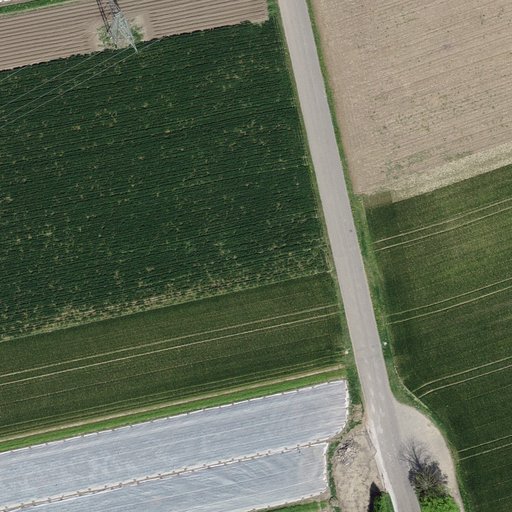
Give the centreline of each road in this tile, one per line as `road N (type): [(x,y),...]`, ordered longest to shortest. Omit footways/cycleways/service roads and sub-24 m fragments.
road 1 (unclassified): [(294,0),(407,511)]
road 2 (track): [(357,511),(365,466),(391,449),(417,445),(435,452),(459,511)]
